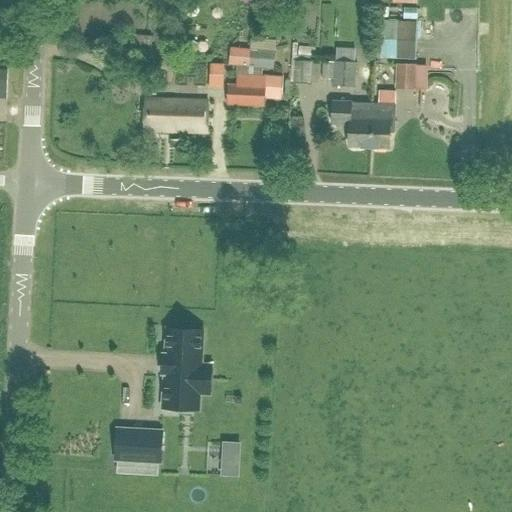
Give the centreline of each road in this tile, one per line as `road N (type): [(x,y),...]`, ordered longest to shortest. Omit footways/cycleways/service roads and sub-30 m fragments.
road 1 (tertiary): [(511,205),(32,185)]
road 2 (tertiary): [(10,511),(32,185)]
road 3 (unclassified): [(32,185),(38,0)]
